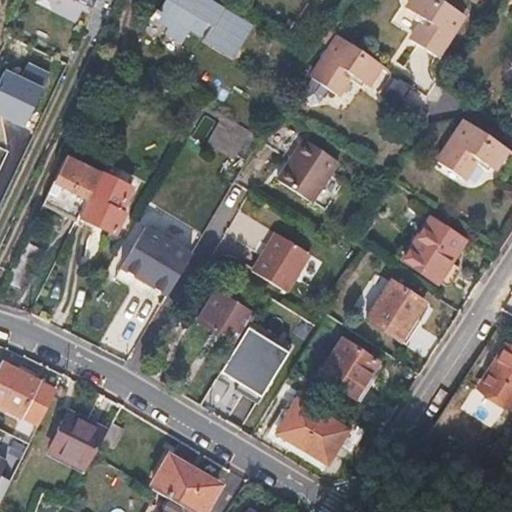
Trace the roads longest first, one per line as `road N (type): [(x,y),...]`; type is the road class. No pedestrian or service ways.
road 1 (residential): [(325,511),(111,380),(0,330)]
road 2 (residential): [(346,511),(511,258)]
